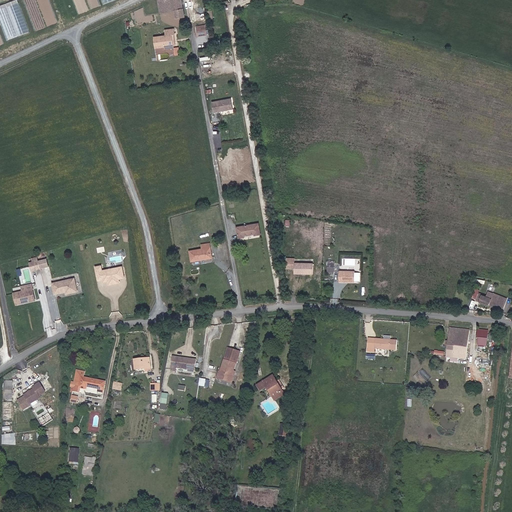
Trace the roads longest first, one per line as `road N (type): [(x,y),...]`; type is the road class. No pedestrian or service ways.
road 1 (track): [(252,0),(233,9),(230,21),(284,308)]
road 2 (residential): [(239,311),(181,0)]
road 3 (tertiary): [(239,311),(349,308),(511,324)]
road 4 (tertiary): [(0,370),(74,330),(239,311)]
